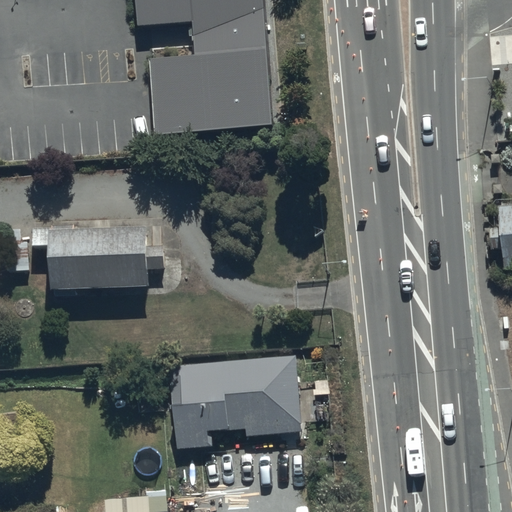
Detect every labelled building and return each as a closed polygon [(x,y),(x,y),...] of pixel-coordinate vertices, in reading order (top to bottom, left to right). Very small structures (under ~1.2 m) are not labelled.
[(264,0),(136,0),(138,22),(147,21),(194,17),(197,53),(148,57),(155,132),(275,121),(264,0)] [(511,143),(498,145),(501,185),(511,184),(511,143)] [(5,228),(6,270),(29,269),(28,242),(21,242),(20,227),(5,228)] [(35,230),(36,250),(56,249),(58,294),(155,290),(154,272),(169,271),(168,247),(155,248),(154,230),(78,233),(77,228),(35,230)] [(296,354),(170,364),(177,446),(213,443),(212,429),(245,426),(246,435),(302,430),(296,354)] [(106,497),(106,511),(150,511),(149,495),(106,497)]
